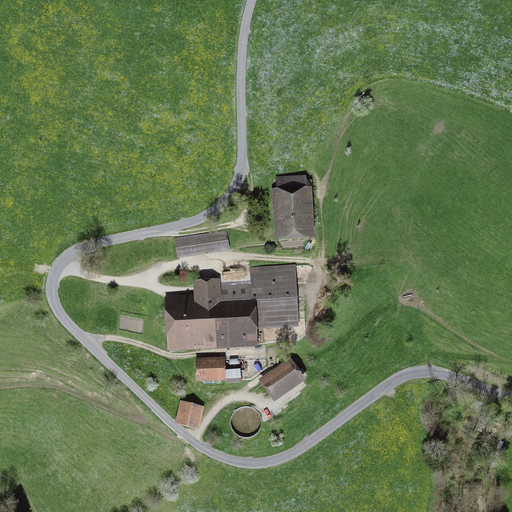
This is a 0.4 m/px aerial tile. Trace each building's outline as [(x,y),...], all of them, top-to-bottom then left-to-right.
[(305,193),(304,176),(278,177),(280,234),(306,233),(305,197),(311,197),(311,192),(305,193)] [(229,249),(226,232),(174,239),(177,256),(229,249)] [(198,284),(199,303),(173,304),(174,342),(253,339),(253,330),(299,330),(298,268),(251,269),(251,286),(225,287),(217,283),(198,284)] [(223,361),(198,361),(198,379),(224,379),(223,361)] [(273,398),(301,379),(291,365),(263,384),(273,398)] [(196,425),(199,407),(187,404),(183,423),(196,425)] [(266,426),(275,421),(270,413),(262,418),(266,426)]
